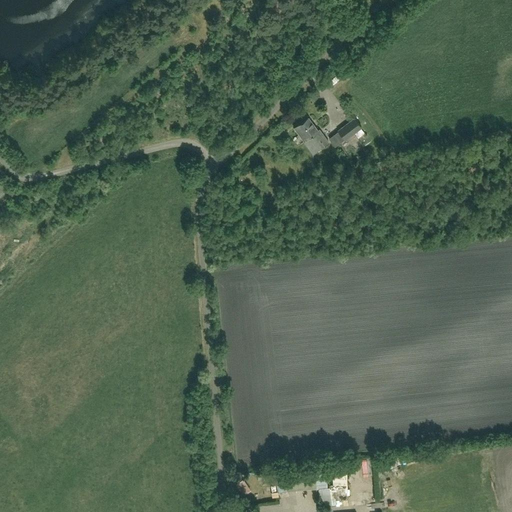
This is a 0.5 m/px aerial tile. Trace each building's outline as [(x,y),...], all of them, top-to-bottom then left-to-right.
[(316,70),(322,74),(327,68),(321,63),(316,70)] [(308,118),(294,128),(313,154),(328,143),(319,130),(317,130),(308,118)] [(338,130),(345,139),(361,126),(355,118),(338,130)] [(256,471),(256,477),(257,480),(275,478),(276,485),(272,485),(272,492),(269,493),(270,501),(279,500),(278,492),(322,488),(321,483),(320,483),(319,474),(315,474),(314,466),(256,471)] [(241,487),(248,483),(244,476),(237,479),(241,487)]
